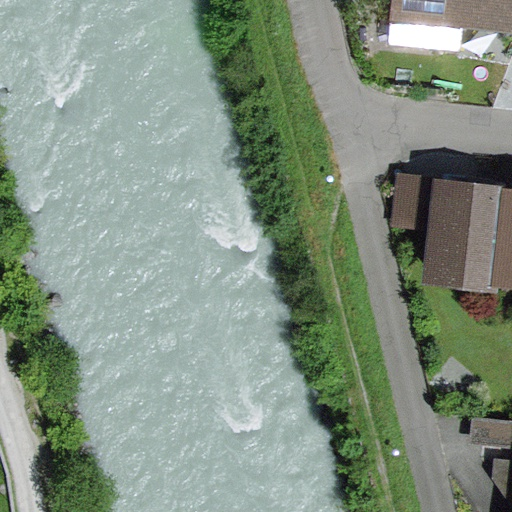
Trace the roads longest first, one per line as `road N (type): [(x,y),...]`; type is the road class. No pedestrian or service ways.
road 1 (residential): [(338,128),(436,511)]
road 2 (residential): [(338,128),(511,146)]
road 3 (track): [(0,377),(25,454),(33,511)]
road 4 (residential): [(312,0),(338,128)]
